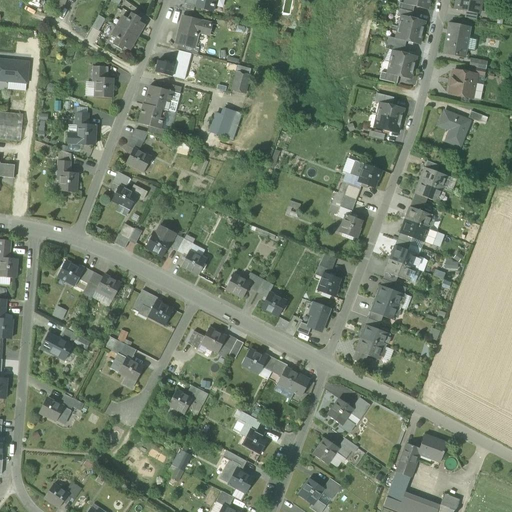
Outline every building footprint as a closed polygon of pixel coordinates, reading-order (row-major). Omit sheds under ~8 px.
[(196,0),(195,7),(213,11),(215,0),(196,0)] [(428,10),(429,0),(405,0),(404,4),(414,7),(428,10)] [(477,14),(479,0),(456,0),(454,10),(465,12),(477,14)] [(398,9),(413,12),(414,7),(404,4),(400,3),(398,9)] [(411,18),(413,12),(399,9),(397,15),(401,16),(411,18)] [(464,18),(476,20),(477,14),(465,12),(464,18)] [(123,17),(117,27),(137,38),(144,25),(138,21),(140,19),(132,14),(128,20),(123,17)] [(91,28),(98,32),(105,20),(99,16),(91,28)] [(401,16),(399,28),(422,33),(425,22),(411,18),(401,16)] [(178,44),(194,48),(194,47),(198,33),(209,35),(212,24),(183,17),(181,25),(179,33),(176,44),(178,44)] [(464,58),(465,51),(468,37),(470,27),(450,23),(444,54),(464,58)] [(129,51),(137,38),(117,27),(111,36),(117,40),(114,46),(121,50),(123,47),(129,51)] [(419,45),(422,33),(399,28),(396,39),(406,42),(419,45)] [(388,37),(387,43),(385,49),(393,51),(403,53),(404,48),(406,42),(396,39),(388,37)] [(477,40),(468,37),(465,51),(474,52),(477,40)] [(176,51),(184,53),(196,55),(197,56),(199,48),(194,47),(194,48),(178,44),(176,51)] [(393,51),(385,49),(383,61),(390,63),(393,51)] [(226,58),(225,51),(218,51),(219,59),(226,58)] [(393,51),(390,63),(413,68),(416,57),(403,53),(393,51)] [(471,59),(469,67),(468,73),(468,74),(477,75),(477,76),(483,77),(485,70),(483,69),(484,62),(471,59)] [(28,63),(0,60),(0,80),(8,81),(26,83),(28,63)] [(180,67),(175,66),(158,61),(155,73),(172,77),(184,80),(187,69),(180,67)] [(410,80),(413,68),(390,63),(387,74),(398,77),(410,80)] [(236,72),(249,76),(251,69),(238,66),(236,72)] [(93,79),(95,79),(95,78),(105,79),(105,68),(93,67),(93,79)] [(449,94),(472,99),(477,76),(477,75),(468,74),(468,73),(453,71),(449,94)] [(232,90),(245,93),(250,76),(249,76),(236,72),(232,90)] [(379,80),(396,84),(398,77),(387,74),(381,72),(379,80)] [(219,74),(217,84),(226,85),(228,76),(219,74)] [(485,77),(483,77),(477,76),(472,99),(480,100),(485,77)] [(95,98),(112,99),(113,79),(105,79),(95,78),(95,79),(95,83),(95,98)] [(26,83),(8,81),(7,90),(26,91),(26,83)] [(85,97),(95,98),(95,83),(85,83),(85,97)] [(180,95),(181,88),(162,83),(160,89),(173,92),(173,93),(180,95)] [(57,87),(49,84),(46,92),(54,95),(57,87)] [(162,110),(164,110),(165,106),(169,107),(173,93),(173,92),(160,89),(150,86),(144,105),(162,110)] [(180,95),(173,93),(169,107),(165,106),(164,110),(172,112),(175,112),(180,95)] [(380,103),(392,106),(394,98),(376,94),(374,102),(380,103)] [(380,103),(377,115),(401,121),(403,109),(392,106),(380,103)] [(161,114),(162,110),(144,105),(143,105),(138,124),(148,127),(161,130),(161,129),(165,115),(161,114)] [(210,132),(225,138),(234,113),(224,109),(221,116),(216,114),(210,132)] [(164,110),(162,110),(161,114),(165,115),(161,129),(168,131),(170,132),(175,112),(172,112),(164,110)] [(448,143),(460,147),(470,121),(444,111),(438,126),(452,132),(448,143)] [(0,139),(21,142),(23,115),(0,112),(0,139)] [(468,118),(479,123),(482,116),(471,112),(468,118)] [(241,115),(234,113),(225,138),(233,140),(241,115)] [(48,115),(39,114),(38,138),(44,138),(45,132),(44,132),(45,122),(47,122),(48,115)] [(78,125),(87,126),(88,114),(77,114),(76,114),(75,125),(78,126),(78,125)] [(398,133),(401,121),(377,115),(374,128),(398,133)] [(482,116),(479,123),(485,125),(487,118),(482,116)] [(77,134),(78,126),(75,125),(68,125),(67,133),(77,134)] [(81,145),(94,146),(95,126),(87,126),(78,125),(78,126),(77,134),(67,133),(67,144),(68,144),(81,145)] [(148,127),(147,133),(148,133),(162,137),(166,138),(168,131),(161,129),(161,130),(148,127)] [(135,130),(132,136),(144,141),(148,133),(147,133),(142,132),(135,130)] [(372,138),(383,141),(385,135),(373,132),(372,138)] [(138,151),(144,141),(132,136),(127,147),(133,150),(133,149),(138,151)] [(190,145),(179,143),(176,154),(187,156),(190,145)] [(81,145),(68,144),(67,152),(80,153),(81,145)] [(126,164),(144,173),(151,158),(138,151),(133,149),(133,150),(132,151),(126,164)] [(275,150),(269,166),(274,168),(280,151),(275,150)] [(350,175),(355,161),(347,158),(342,172),(346,173),(350,175)] [(202,160),(197,174),(203,176),(208,162),(202,160)] [(60,173),(70,173),(70,162),(58,161),(57,173),(60,173)] [(350,175),(360,178),(365,165),(355,161),(350,175)] [(427,168),(437,172),(439,166),(427,161),(424,168),(427,169),(427,168)] [(0,177),(13,179),(15,165),(0,164),(0,177)] [(365,165),(360,178),(358,183),(362,184),(374,189),(377,181),(378,182),(382,171),(365,165)] [(424,178),(423,182),(443,190),(448,177),(437,172),(427,168),(427,169),(425,174),(422,173),(421,177),(424,178)] [(59,192),(76,193),(77,174),(70,173),(60,173),(59,192)] [(119,186),(124,189),(129,179),(118,173),(113,184),(119,187),(119,186)] [(360,178),(350,175),(349,184),(360,189),(362,184),(358,183),(360,178)] [(448,177),(443,190),(451,193),(456,180),(448,177)] [(349,184),(342,182),(338,193),(344,196),(349,184)] [(438,203),(443,190),(423,182),(421,186),(418,185),(417,188),(419,189),(417,194),(417,195),(427,198),(438,203)] [(349,184),(344,196),(340,207),(352,212),(356,200),(360,189),(349,184)] [(134,185),(130,192),(124,189),(119,186),(119,187),(112,201),(119,205),(129,210),(137,196),(143,200),(147,192),(134,185)] [(332,204),(340,207),(344,196),(338,193),(336,193),(332,204)] [(415,193),(412,200),(409,207),(412,208),(422,212),(424,205),(427,198),(417,195),(417,194),(415,193)] [(301,205),(290,201),(288,207),(292,209),(299,211),(301,205)] [(126,217),(129,210),(119,205),(115,212),(126,217)] [(292,209),(288,207),(285,216),(298,221),(300,215),(291,212),(292,209)] [(337,217),(344,219),(346,215),(350,216),(352,212),(340,207),(337,217)] [(409,217),(408,221),(429,229),(433,218),(433,216),(422,212),(412,208),(410,213),(408,212),(406,216),(409,217)] [(362,221),(350,216),(346,215),(344,219),(339,233),(356,239),(360,229),(359,228),(362,221)] [(429,229),(437,232),(441,221),(433,218),(429,229)] [(424,242),(429,229),(408,221),(406,225),(403,224),(402,228),(404,229),(402,233),(402,234),(412,238),(424,242)] [(119,235),(129,240),(135,229),(124,224),(119,235)] [(276,235),(250,225),(248,230),(274,241),(276,235)] [(96,227),(92,233),(99,237),(102,230),(96,227)] [(160,227),(157,235),(170,242),(174,234),(160,227)] [(129,240),(136,243),(142,233),(135,229),(129,240)] [(437,232),(429,229),(424,242),(430,244),(432,243),(437,232)] [(432,243),(430,244),(439,248),(444,235),(437,232),(432,243)] [(171,242),(170,242),(157,235),(153,233),(145,248),(163,257),(168,246),(171,242)] [(400,233),(397,240),(409,244),(412,238),(402,234),(402,233),(400,233)] [(192,244),(184,240),(174,234),(170,242),(171,242),(168,246),(177,251),(187,256),(189,251),(190,252),(193,245),(192,244)] [(124,249),(129,240),(119,235),(114,243),(124,249)] [(186,235),(184,240),(192,244),(195,240),(186,235)] [(409,244),(421,249),(424,242),(412,238),(409,244)] [(407,251),(409,244),(397,240),(395,247),(397,248),(397,247),(407,251)] [(421,249),(409,244),(407,251),(419,255),(421,249)] [(205,250),(193,245),(190,252),(201,258),(205,250)] [(9,259),(10,248),(0,246),(0,258),(0,259),(0,258),(9,259)] [(394,257),(393,260),(414,268),(418,257),(419,255),(407,251),(397,247),(397,248),(395,252),(393,252),(391,255),(394,257)] [(181,267),(198,276),(206,260),(201,258),(190,252),(189,251),(187,256),(181,267)] [(463,256),(457,253),(453,259),(459,262),(463,256)] [(319,266),(331,270),(335,259),(324,254),(319,266)] [(423,258),(418,257),(414,268),(420,271),(423,272),(427,261),(423,258)] [(0,277),(10,278),(16,279),(17,259),(9,259),(0,258),(0,259),(0,258),(0,277)] [(409,281),(409,280),(414,268),(393,260),(391,264),(388,263),(387,267),(389,268),(387,273),(397,277),(409,281)] [(57,277),(75,286),(79,279),(83,270),(82,270),(66,261),(57,277)] [(317,291),(334,297),(338,287),(337,286),(340,279),(329,275),(331,270),(319,266),(314,275),(322,278),(317,291)] [(103,278),(93,273),(84,268),(82,270),(83,270),(79,279),(88,284),(97,288),(103,278)] [(420,271),(414,268),(409,280),(415,283),(420,271)] [(445,274),(435,270),(433,276),(443,279),(445,274)] [(385,272),(382,279),(380,286),(382,287),(382,286),(392,290),(395,284),(397,277),(387,273),(385,272)] [(249,274),(246,281),(233,274),(225,290),(242,299),(248,288),(250,283),(254,276),(249,274)] [(96,291),(113,300),(121,284),(104,275),(103,278),(97,288),(96,291)] [(248,288),(257,293),(263,281),(254,276),(250,283),(248,288)] [(10,278),(0,277),(0,285),(9,286),(10,278)] [(79,279),(75,286),(84,291),(88,284),(79,279)] [(451,282),(444,280),(441,287),(448,290),(451,282)] [(273,286),(263,281),(257,293),(266,298),(268,293),(269,293),(273,286)] [(91,300),(92,298),(96,291),(97,288),(88,284),(84,291),(82,295),(91,300)] [(392,290),(404,294),(406,288),(395,284),(392,290)] [(378,300),(399,308),(404,294),(392,290),(382,286),(382,287),(380,292),(378,291),(377,295),(380,296),(378,300)] [(109,307),(113,300),(96,291),(92,298),(109,307)] [(158,299),(148,294),(142,291),(132,309),(139,313),(143,305),(152,310),(156,301),(157,301),(158,299)] [(261,308),(278,317),(286,302),(269,293),(268,293),(266,298),(261,308)] [(410,297),(404,294),(399,308),(405,310),(410,297)] [(394,321),(399,308),(378,300),(377,304),(374,302),(372,306),(374,307),(373,312),(372,313),(382,316),(394,321)] [(148,317),(165,326),(173,310),(157,301),(156,301),(152,310),(148,317)] [(310,328),(321,332),(330,310),(313,303),(308,315),(311,316),(308,325),(307,327),(310,328)] [(143,305),(139,313),(138,314),(147,319),(148,317),(152,310),(143,305)] [(66,311),(56,306),(51,316),(62,321),(66,311)] [(370,311),(368,318),(365,325),(367,326),(368,326),(377,329),(380,323),(382,316),(372,313),(373,312),(370,311)] [(446,313),(439,311),(436,317),(443,320),(446,313)] [(0,352),(2,353),(3,344),(1,344),(1,339),(10,340),(12,320),(4,319),(0,319),(0,352)] [(296,331),(308,336),(310,328),(307,327),(308,325),(305,324),(301,323),(296,331)] [(365,335),(363,339),(384,347),(389,334),(377,329),(368,326),(367,326),(366,331),(363,330),(362,334),(365,335)] [(213,350),(218,353),(222,346),(226,338),(226,337),(209,328),(204,337),(201,344),(213,350)] [(440,331),(430,328),(427,338),(436,341),(440,331)] [(63,334),(75,340),(77,337),(78,335),(65,329),(63,334)] [(116,340),(117,341),(123,344),(128,333),(122,330),(116,340)] [(204,337),(199,334),(194,331),(187,344),(192,347),(198,350),(201,344),(204,337)] [(63,334),(60,339),(49,334),(41,348),(65,361),(72,346),(73,344),(75,340),(63,334)] [(244,344),(236,340),(227,335),(226,337),(226,338),(222,346),(231,351),(228,355),(236,359),(244,344)] [(89,343),(77,337),(75,340),(73,344),(85,350),(89,343)] [(117,341),(116,340),(110,337),(105,348),(112,351),(117,341)] [(380,357),(384,347),(363,339),(362,343),(359,342),(357,346),(360,346),(358,351),(358,352),(368,356),(379,360),(380,357)] [(126,358),(131,361),(136,350),(131,348),(125,345),(123,344),(117,341),(112,351),(111,351),(118,355),(119,354),(120,355),(119,356),(126,359),(126,358)] [(201,344),(198,350),(210,356),(213,350),(201,344)] [(393,350),(384,347),(380,357),(389,361),(393,350)] [(241,365),(259,374),(262,367),(267,359),(266,358),(249,350),(241,365)] [(352,359),(364,364),(368,356),(358,352),(358,351),(356,350),(352,359)] [(118,373),(126,377),(122,383),(132,388),(136,382),(144,367),(131,361),(126,358),(126,359),(119,356),(120,355),(119,354),(118,355),(111,369),(118,373)] [(287,366),(277,361),(267,356),(266,358),(267,359),(262,367),(271,372),(281,377),(285,368),(286,369),(287,366)] [(262,367),(259,374),(268,379),(271,372),(262,367)] [(277,384),(284,387),(280,394),(291,400),(294,393),(301,396),(309,381),(303,377),(302,377),(286,369),(285,368),(281,377),(277,384)] [(201,381),(200,388),(209,389),(210,382),(201,381)] [(274,391),(280,394),(284,387),(277,384),(274,391)] [(191,386),(185,396),(192,399),(197,389),(191,386)] [(197,403),(202,406),(208,395),(197,389),(192,399),(192,400),(197,403)] [(178,411),(184,414),(187,409),(192,400),(192,399),(185,396),(176,391),(168,406),(178,411)] [(72,408),(80,411),(83,404),(76,400),(65,395),(59,405),(63,407),(71,411),(72,408)] [(56,421),(63,425),(71,411),(63,407),(59,405),(47,398),(40,413),(56,421)] [(360,398),(356,403),(366,410),(370,405),(360,398)] [(327,415),(340,425),(341,425),(346,419),(350,413),(353,409),(352,408),(339,399),(327,415)] [(193,411),(197,403),(192,400),(187,409),(193,411)] [(197,403),(193,411),(191,416),(195,419),(202,406),(197,403)] [(359,420),(366,410),(356,403),(352,408),(353,409),(350,413),(359,420)] [(178,411),(168,406),(166,411),(175,416),(178,411)] [(233,416),(239,419),(242,413),(237,410),(233,416)] [(246,422),(257,427),(260,422),(249,416),(242,413),(239,419),(238,420),(245,423),(245,424),(246,422)] [(355,425),(359,420),(350,413),(346,419),(355,425)] [(232,430),(239,434),(245,423),(238,420),(237,419),(232,430)] [(355,425),(346,419),(341,425),(340,425),(339,427),(349,434),(355,425)] [(239,434),(246,438),(250,430),(255,433),(257,427),(246,422),(245,424),(245,423),(239,434)] [(268,439),(255,433),(250,430),(246,438),(242,445),(260,454),(268,439)] [(37,432),(31,434),(35,441),(40,438),(37,432)] [(424,434),(419,448),(417,454),(418,455),(419,451),(433,456),(432,459),(439,462),(439,463),(447,442),(446,442),(446,443),(425,435),(425,434),(424,434)] [(344,438),(341,443),(351,450),(355,445),(344,438)] [(313,455),(327,465),(329,462),(335,453),(338,448),(324,439),(313,455)] [(345,459),(351,450),(341,443),(338,448),(335,453),(345,459)] [(413,466),(418,455),(417,454),(419,448),(406,444),(400,461),(413,466)] [(171,466),(177,468),(185,453),(180,450),(178,453),(171,466)] [(229,461),(243,468),(246,462),(227,451),(223,458),(229,461)] [(191,456),(185,453),(177,468),(183,472),(191,456)] [(335,453),(329,462),(337,468),(341,462),(342,463),(345,459),(335,453)] [(95,464),(87,459),(83,464),(91,470),(95,464)] [(235,488),(246,493),(254,479),(241,472),(243,468),(229,461),(219,479),(228,484),(235,488)] [(397,468),(411,474),(414,466),(413,466),(400,461),(397,468)] [(177,482),(183,472),(177,468),(171,479),(177,482)] [(397,468),(386,497),(401,503),(404,493),(411,474),(397,468)] [(384,476),(378,473),(375,479),(380,482),(384,476)] [(105,480),(99,476),(95,481),(102,485),(105,480)] [(311,505),(312,505),(316,499),(320,493),(323,489),(323,488),(310,479),(298,495),(311,505)] [(330,479),(327,483),(337,490),(336,491),(339,493),(343,488),(330,479)] [(68,495),(75,500),(81,489),(72,483),(65,492),(68,495)] [(330,500),(336,491),(337,490),(327,483),(323,488),(323,489),(320,493),(330,500)] [(44,498),(59,508),(68,495),(65,492),(53,484),(44,498)] [(231,496),(233,498),(241,502),(246,493),(235,488),(231,496)] [(223,505),(228,508),(233,498),(231,496),(222,492),(216,503),(222,506),(223,505)] [(325,506),(330,500),(320,493),(316,499),(325,506)] [(437,511),(439,506),(404,493),(401,503),(397,511),(398,511),(437,511)] [(444,494),(439,506),(437,511),(454,511),(459,500),(444,494)] [(397,511),(401,503),(386,497),(383,506),(397,511)] [(315,511),(321,511),(325,506),(316,499),(312,505),(311,505),(309,508),(315,511)] [(235,511),(228,508),(223,505),(222,506),(216,503),(211,511),(235,511)]
